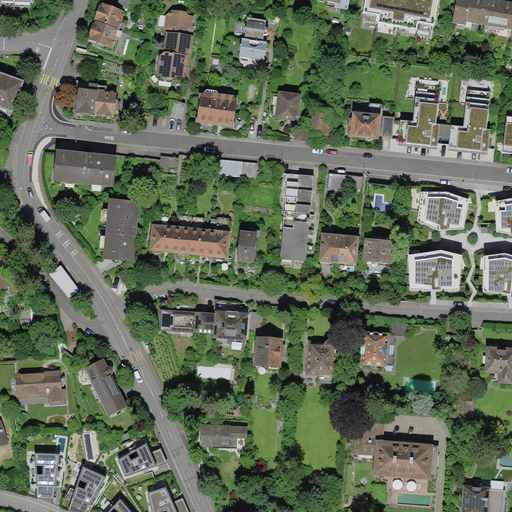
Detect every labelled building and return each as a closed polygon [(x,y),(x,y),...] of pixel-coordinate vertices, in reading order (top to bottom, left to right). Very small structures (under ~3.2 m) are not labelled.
[(136,0),(120,0),(119,4),(134,9),(136,0)] [(350,0),(320,0),(336,3),(335,8),(348,11),(350,0)] [(364,0),(362,14),(377,17),(376,23),(413,30),(415,22),(433,25),(437,0),(364,0)] [(511,2),(496,0),(455,0),(451,23),(464,25),(465,22),(511,30),(511,2)] [(124,12),(100,5),(100,7),(96,6),(92,20),(95,21),(93,25),(91,25),(87,38),(89,39),(88,43),(112,50),(124,12)] [(185,14),(167,13),(164,29),(166,30),(162,53),(158,56),(155,74),(159,78),(170,80),(176,77),(187,77),(193,31),(192,19),(187,17),(185,14)] [(265,23),(246,20),(246,23),(237,22),(236,34),(244,35),(240,41),(239,58),(252,59),(254,66),(261,65),(263,61),(266,43),(262,42),(263,38),(266,36),(267,32),(267,30),(264,28),(265,23)] [(94,53),(77,49),(76,55),(93,59),(94,53)] [(0,115),(7,118),(22,83),(0,75),(0,115)] [(86,90),(75,89),(72,116),(112,121),(114,108),(118,109),(119,102),(114,101),(115,94),(105,92),(105,88),(97,86),(97,85),(87,83),(86,90)] [(439,85),(416,83),(412,123),(399,122),(397,147),(438,150),(439,139),(448,139),(447,153),(489,156),(491,131),(483,130),(487,89),(466,87),(462,127),(435,125),(439,85)] [(202,96),(198,95),(193,124),(234,131),(240,98),(218,95),(215,91),(206,91),(202,96)] [(302,95),(276,92),(275,105),(272,106),(271,115),(275,120),(299,123),(302,95)] [(182,95),(170,94),(168,118),(183,120),(185,103),(182,103),(182,95)] [(334,108),(314,105),(310,130),(320,132),(326,133),(331,133),(334,108)] [(380,116),(351,114),(349,139),(377,142),(377,138),(392,140),(394,119),(379,118),(380,116)] [(511,118),(507,118),(505,139),(498,138),(496,152),(511,153),(511,118)] [(310,127),(296,126),(294,140),(308,142),(310,127)] [(115,158),(53,152),(50,182),(111,188),(115,158)] [(254,185),(256,165),(219,162),(219,158),(180,155),(179,158),(161,157),(159,176),(254,185)] [(315,177),(281,174),(277,209),(285,210),(279,266),(306,269),(315,177)] [(362,179),(329,175),(326,197),(359,201),(362,179)] [(136,203),(106,200),(105,210),(99,209),(98,221),(105,222),(103,237),(98,236),(97,248),(104,248),(103,258),(130,261),(136,203)] [(229,232),(150,225),(147,252),(226,259),(229,232)] [(257,234),(238,232),(235,262),(254,264),(257,234)] [(358,239),(321,236),(318,263),(355,267),(358,239)] [(422,247),(408,246),(406,265),(421,266),(420,279),(438,281),(440,266),(446,267),(449,241),(422,238),(422,247)] [(394,243),(363,241),(361,262),(392,265),(394,243)] [(0,257),(0,289),(7,289),(8,297),(20,296),(17,270),(4,271),(3,257),(0,257)] [(213,315),(160,311),(158,331),(212,335),(211,340),(246,343),(248,313),(213,310),(213,315)] [(408,324),(391,322),(390,335),(406,337),(408,324)] [(390,335),(362,332),(358,365),(385,368),(386,365),(392,366),(393,358),(386,357),(387,345),(394,346),(395,336),(390,335)] [(282,339),(254,336),(252,366),(280,368),(282,339)] [(323,346),(310,345),(308,374),(320,375),(319,384),(331,385),(334,352),(336,349),(336,346),(334,342),(331,341),(326,342),(323,343),(323,346)] [(511,347),(484,345),(482,374),(497,375),(497,385),(511,386),(511,347)] [(103,360),(83,369),(107,419),(126,408),(111,376),(111,371),(109,368),(106,367),(103,360)] [(59,372),(16,376),(17,400),(45,399),(45,403),(65,402),(59,372)] [(475,393),(453,391),(451,415),(473,417),(475,393)] [(386,411),(356,408),(352,454),(374,455),(373,476),(429,481),(429,477),(435,478),(438,444),(384,439),(386,411)] [(248,428),(198,427),(197,448),(241,450),(241,439),(247,440),(248,428)] [(98,428),(89,428),(90,445),(99,444),(98,428)] [(143,447),(115,459),(131,495),(158,484),(143,447)] [(499,511),(502,488),(463,485),(460,511),(499,511)]
